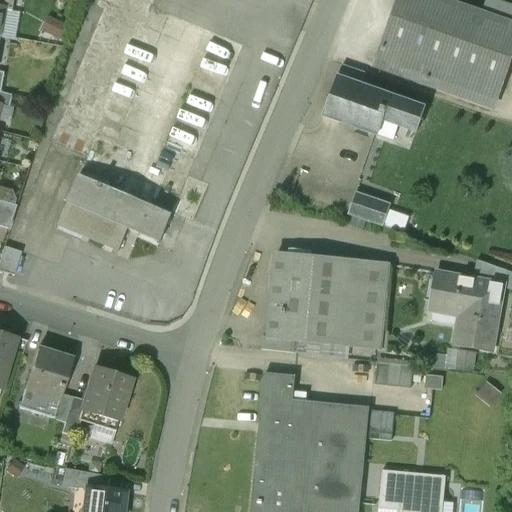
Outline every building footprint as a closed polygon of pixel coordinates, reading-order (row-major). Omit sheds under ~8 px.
[(0,0),(0,8),(5,10),(4,11),(13,12),(14,0),(0,0)] [(511,47),(511,26),(436,0),(401,0),(378,66),(492,105),(511,47)] [(48,17),(42,32),(61,39),(67,25),(48,17)] [(342,66),(338,78),(361,86),(364,74),(342,66)] [(361,86),(338,78),(324,118),(377,136),(382,122),(391,96),(361,86)] [(0,93),(0,104),(2,105),(1,106),(11,108),(13,97),(2,94),(0,93)] [(425,108),(391,96),(382,122),(415,133),(425,108)] [(40,214),(54,161),(45,159),(39,181),(31,179),(22,209),(40,214)] [(160,242),(173,213),(80,176),(59,226),(119,251),(129,229),(160,242)] [(357,194),(349,216),(382,228),(390,205),(357,194)] [(0,227),(9,231),(17,206),(0,202),(0,227)] [(21,253),(4,248),(0,259),(0,271),(14,276),(21,253)] [(390,267),(276,255),(268,338),(262,337),(261,351),(294,354),(295,342),(382,350),(390,267)] [(473,280),(504,286),(506,272),(477,261),(473,280)] [(511,274),(506,272),(503,291),(511,292),(511,274)] [(473,280),(437,274),(432,304),(461,309),(454,344),(492,351),(504,286),(473,280)] [(0,390),(15,339),(0,334),(0,390)] [(455,371),(473,373),(474,349),(458,346),(455,371)] [(71,361),(37,351),(19,409),(53,420),(61,395),(71,361)] [(377,363),(375,385),(411,389),(413,367),(377,363)] [(130,380),(94,368),(84,402),(78,421),(81,422),(96,427),(99,418),(117,423),(130,380)] [(294,378),(264,375),(251,511),(358,511),(368,409),(306,403),(307,394),(293,393),(294,378)] [(441,380),(424,378),(423,392),(440,393),(441,380)] [(500,395),(485,384),(475,399),(489,410),(500,395)] [(72,399),(61,395),(53,420),(64,424),(72,399)] [(84,402),(72,399),(64,424),(61,435),(75,440),(81,422),(78,421),(84,402)] [(394,414),(370,412),(368,440),(391,442),(394,414)] [(86,489),(102,491),(103,477),(64,470),(62,488),(85,491),(86,489)] [(442,511),(445,478),(382,472),(379,509),(410,511),(442,511)] [(362,475),(360,504),(378,505),(381,476),(362,475)] [(122,511),(125,493),(102,491),(86,489),(85,491),(82,511),(122,511)]
